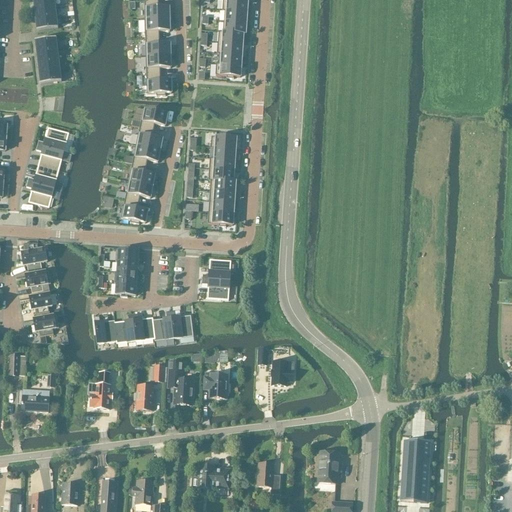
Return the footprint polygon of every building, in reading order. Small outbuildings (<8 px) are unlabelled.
[(32,0),(34,10),(56,8),(54,0),(32,0)] [(223,1),(222,12),(224,12),(247,14),(248,2),(225,1),(223,1)] [(146,2),(144,2),(145,21),(170,21),(169,8),(158,9),(158,2),(146,2)] [(35,21),(57,18),(56,8),(34,10),(35,21)] [(224,12),(224,23),(246,24),(247,14),(224,12)] [(57,18),(35,21),(36,32),(58,30),(57,18)] [(170,21),(145,21),(145,40),(159,39),(159,33),(170,33),(170,21)] [(224,23),(223,34),(244,35),(246,35),(246,24),(224,23)] [(219,33),(218,44),(243,46),(244,35),(223,34),(219,33)] [(36,53),(57,50),(56,39),(35,42),(36,53)] [(159,39),(145,40),(146,58),(171,57),(170,45),(159,45),(159,39)] [(218,44),(217,55),(219,55),(242,57),(243,46),(218,44)] [(37,64),(59,61),(57,50),(36,53),(37,64)] [(219,55),(219,66),(241,67),(242,57),(219,55)] [(171,57),(146,58),(147,77),(159,76),(159,70),(171,69),(171,57)] [(38,74),(60,72),(59,61),(37,64),(38,74)] [(216,65),(216,77),(227,77),(227,79),(233,80),(233,78),(241,78),(241,67),(219,66),(216,65)] [(60,72),(38,74),(40,86),(61,83),(61,82),(60,72)] [(159,76),(147,77),(147,95),(156,94),(156,97),(165,97),(165,94),(172,94),(171,82),(160,83),(159,76)] [(144,111),(140,129),(152,132),(153,126),(165,128),(168,116),(144,111)] [(38,142),(37,147),(43,148),(63,154),(64,153),(68,135),(48,129),(44,144),(38,142)] [(140,129),(136,147),(160,152),(163,140),(151,138),(152,132),(140,129)] [(212,138),(211,149),(215,150),(236,151),(236,140),(229,139),(229,137),(223,137),(222,139),(212,138)] [(37,147),(36,152),(41,153),(38,167),(59,173),(59,172),(61,162),(70,164),(72,156),(69,155),(63,154),(43,148),(37,147)] [(136,147),(133,165),(145,168),(146,161),(158,164),(160,152),(136,147)] [(215,150),(214,160),(235,161),(236,151),(215,150)] [(210,160),(209,171),(234,172),(235,161),(214,160),(210,160)] [(133,165),(129,183),(153,188),(155,176),(144,174),(145,168),(133,165)] [(29,179),(27,184),(54,191),(59,173),(38,167),(34,181),(29,179)] [(209,171),(208,182),(211,182),(234,183),(234,172),(209,171)] [(211,182),(210,193),(235,195),(236,183),(234,183),(211,182)] [(129,183),(125,201),(138,203),(139,197),(151,199),(153,188),(129,183)] [(27,184),(26,189),(32,190),(28,204),(49,209),(52,199),(59,201),(60,198),(62,193),(54,191),(27,184)] [(210,193),(209,204),(234,205),(235,195),(210,193)] [(125,201),(122,219),(131,221),(130,224),(138,226),(139,223),(145,224),(148,212),(136,210),(138,203),(125,201)] [(209,204),(208,214),(233,216),(234,205),(209,204)] [(208,214),(208,225),(219,226),(219,228),(225,228),(226,226),(233,226),(233,216),(208,214)] [(24,254),(21,255),(24,267),(27,267),(28,273),(45,270),(43,264),(50,263),(47,250),(41,251),(40,245),(41,245),(22,244),(22,245),(23,245),(24,254)] [(116,252),(115,263),(134,264),(138,264),(138,259),(138,253),(116,252)] [(202,276),(202,282),(229,284),(231,263),(210,262),(209,276),(202,276)] [(115,273),(115,274),(133,275),(137,275),(138,265),(138,264),(134,264),(115,263),(118,263),(117,273),(115,273)] [(51,272),(25,277),(28,289),(31,289),(32,295),(46,292),(45,286),(54,285),(51,272)] [(115,274),(114,285),(132,286),(136,286),(137,276),(137,275),(133,275),(115,274)] [(202,282),(202,285),(208,286),(207,300),(228,302),(229,284),(202,282)] [(114,285),(116,285),(116,296),(120,296),(120,299),(127,299),(127,297),(131,297),(136,297),(136,286),(132,286),(114,285)] [(52,295),(29,299),(32,312),(35,311),(36,317),(52,314),(51,308),(55,307),(52,295)] [(167,320),(153,322),(155,341),(154,341),(155,343),(174,340),(171,314),(166,315),(167,320)] [(175,314),(171,314),(174,340),(193,338),(191,317),(176,319),(175,314)] [(137,315),(133,316),(136,343),(154,341),(155,341),(153,322),(152,320),(138,322),(137,315)] [(59,316),(33,321),(36,334),(39,333),(40,339),(56,336),(55,330),(62,329),(59,316)] [(115,324),(114,324),(116,343),(116,345),(120,345),(132,343),(136,343),(133,316),(129,316),(128,317),(128,323),(118,324),(115,324)] [(99,318),(94,319),(95,325),(97,346),(109,344),(116,343),(114,324),(113,322),(106,323),(100,324),(99,318)] [(258,350),(257,367),(268,367),(268,350),(258,350)] [(19,378),(20,357),(19,357),(20,354),(10,353),(10,357),(9,357),(8,378),(19,378)] [(272,362),(271,387),(287,388),(287,383),(293,384),(294,372),(288,371),(288,363),(272,362)] [(168,376),(168,389),(175,390),(174,406),(191,407),(191,400),(194,400),(194,391),(192,391),(192,383),(181,382),(182,364),(169,363),(169,364),(168,376)] [(154,368),(153,383),(163,384),(164,368),(154,368)] [(90,396),(89,410),(109,411),(110,396),(109,396),(109,387),(108,387),(109,375),(99,374),(99,386),(95,386),(95,396),(90,396)] [(205,374),(204,390),(210,391),(209,400),(226,401),(226,393),(228,392),(228,386),(227,384),(227,377),(217,376),(215,375),(212,374),(205,374)] [(134,395),(133,402),(136,402),(135,411),(152,412),(154,389),(137,388),(137,395),(134,395)] [(23,397),(22,412),(48,414),(49,399),(49,393),(39,392),(23,391),(23,397)] [(404,441),(400,502),(426,504),(430,443),(404,441)] [(317,484),(338,486),(340,455),(319,454),(317,484)] [(271,496),(278,496),(279,482),(272,481),(273,466),(258,465),(257,488),(271,489),(271,496)] [(191,478),(191,489),(201,490),(212,491),(213,488),(220,489),(220,490),(228,490),(228,489),(235,490),(236,476),(229,476),(230,471),(221,471),(221,472),(214,471),(214,468),(200,467),(199,479),(191,478)] [(129,493),(129,494),(129,495),(129,496),(130,497),(131,498),(132,498),(136,498),(135,506),(151,507),(153,484),(137,482),(136,490),(133,490),(132,490),(131,490),(130,491),(129,492),(129,493)] [(103,483),(100,511),(112,511),(115,484),(103,483)] [(63,485),(62,506),(77,507),(78,486),(63,485)] [(26,511),(25,511),(44,511),(45,497),(32,496),(31,507),(26,507),(26,511)] [(15,511),(16,503),(19,504),(19,498),(17,498),(17,497),(6,497),(5,508),(0,508),(0,511),(15,511)]
